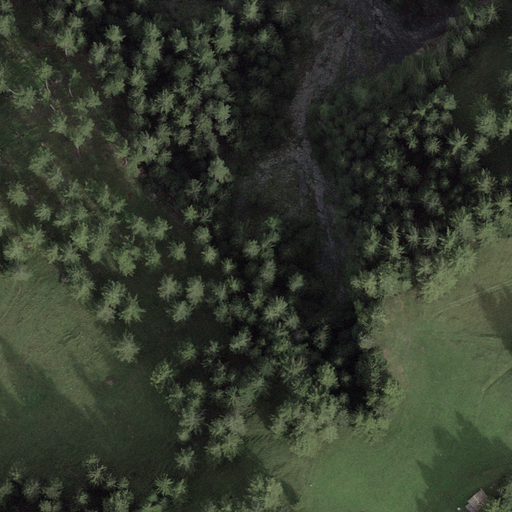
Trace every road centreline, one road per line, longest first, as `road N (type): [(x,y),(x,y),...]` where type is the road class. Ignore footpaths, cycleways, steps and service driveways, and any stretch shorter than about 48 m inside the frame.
road 1 (track): [(511,340),(423,337),(416,330),(418,321),(511,283)]
road 2 (track): [(414,511),(472,424),(482,393),(511,364)]
